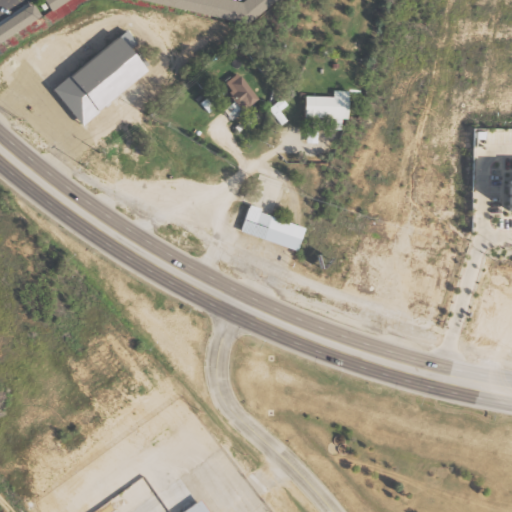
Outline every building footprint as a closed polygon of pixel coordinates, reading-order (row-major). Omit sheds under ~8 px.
[(69,0),(48,0),(55,10),(69,0)] [(143,0),(251,20),(279,0),(143,0)] [(0,43),(44,18),(36,4),(0,25),(0,43)] [(46,87),(73,122),(149,65),(122,29),(46,87)] [(260,100),(243,71),(227,80),(244,109),(260,100)] [(307,117),(337,117),(337,128),(344,128),(344,118),(351,118),(352,90),(336,89),(335,96),(308,95),(307,117)] [(210,112),(217,107),(209,97),(202,102),(210,112)] [(281,125),(290,120),(283,109),(290,104),(285,97),(270,107),(281,125)] [(234,119),(244,111),(236,100),(225,109),(234,119)] [(319,142),(320,129),(309,129),(308,141),(319,142)] [(295,251),(303,225),(243,207),(236,232),(295,251)] [(213,511),(203,497),(181,511),(213,511)]
